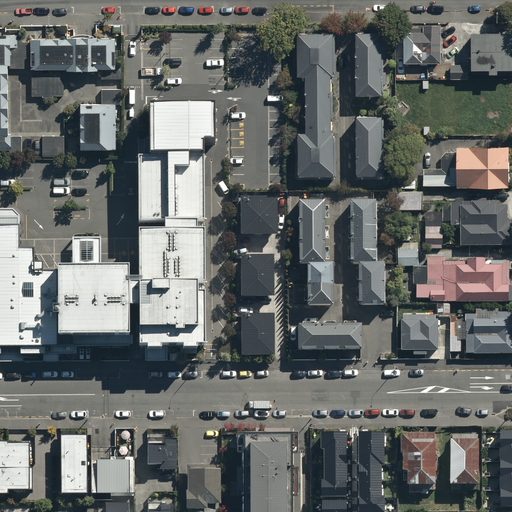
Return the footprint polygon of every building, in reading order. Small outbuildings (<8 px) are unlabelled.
[(443,28),(408,28),(408,62),(443,62),(443,28)] [(385,31),(358,31),(358,93),(385,93),(385,31)] [(301,74),(309,74),(310,130),(301,130),(301,176),(337,176),(337,130),(334,130),(334,74),(336,74),(336,32),(300,32),(301,74)] [(511,32),(474,33),(475,68),(511,67),(511,32)] [(33,39),(10,39),(10,34),(0,33),(0,145),(10,145),(10,70),(114,69),(113,37),(33,37),(33,39)] [(469,65),(451,65),(451,78),(469,79),(469,65)] [(65,73),(32,73),(32,97),(65,97),(65,73)] [(507,85),(450,85),(450,129),(508,129),(507,85)] [(442,95),(429,94),(429,120),(442,120),(442,95)] [(116,105),(78,105),(78,150),(116,150),(116,105)] [(384,117),(358,117),(358,174),(384,174),(384,117)] [(67,136),(43,135),(42,156),(67,156),(67,136)] [(510,147),(459,147),(459,187),(510,186),(510,147)] [(103,238),(73,239),(73,253),(73,268),(59,268),(35,268),(35,250),(21,251),(21,225),(0,225),(0,354),(60,354),(60,336),(130,336),(130,308),(139,308),(139,346),(147,346),(147,350),(161,350),(161,346),(183,346),(183,350),(197,350),(197,346),(205,346),(204,159),(140,159),(140,222),(166,221),(166,234),(140,234),(140,286),(129,286),(129,268),(109,268),(103,268),(103,253),(103,238)] [(422,191),(396,191),(396,211),(422,210),(422,191)] [(241,199),(240,235),(278,236),(278,199),(241,199)] [(325,200),(300,200),(300,265),(307,265),(307,305),(333,305),(333,263),(324,263),(325,200)] [(378,201),(354,201),(354,266),(361,266),(361,306),(387,306),(387,264),(378,264),(378,201)] [(509,205),(460,205),(460,245),(509,245),(509,205)] [(443,227),(425,227),(426,248),(444,248),(443,227)] [(400,266),(420,265),(419,249),(399,250),(400,266)] [(275,256),(241,256),(242,297),(275,297),(275,256)] [(445,258),(428,258),(428,284),(417,284),(417,298),(431,298),(432,301),(508,301),(508,265),(486,266),(486,259),(469,259),(469,261),(445,261),(445,258)] [(451,303),(438,303),(438,316),(451,316),(451,303)] [(274,314),(241,314),(242,355),(275,355),(274,314)] [(511,316),(469,316),(469,354),(511,353),(511,316)] [(439,317),(403,317),(403,349),(439,349),(439,317)] [(361,326),(296,326),(296,350),(361,349),(361,326)] [(458,335),(451,335),(451,352),(461,352),(461,341),(458,340),(458,335)] [(511,430),(501,431),(501,507),(511,506),(511,430)] [(294,511),(294,433),(240,433),(240,511),(294,511)] [(349,433),(323,433),(324,497),(349,497),(349,433)] [(386,511),(386,433),(361,433),(361,511),(386,511)] [(435,433),(402,433),(403,469),(408,469),(408,488),(435,488),(435,433)] [(481,434),(450,434),(451,484),(478,483),(478,458),(481,458),(481,434)] [(90,494),(89,436),(62,436),(63,494),(90,494)] [(179,438),(147,439),(148,465),(161,465),(161,469),(179,469),(179,438)] [(33,442),(0,442),(0,494),(7,494),(7,490),(33,490),(33,442)] [(134,494),(134,462),(92,463),(92,494),(134,494)] [(218,511),(219,466),(189,466),(188,511),(218,511)]
